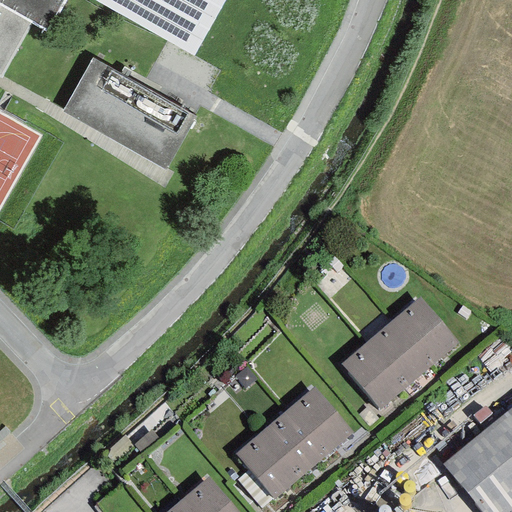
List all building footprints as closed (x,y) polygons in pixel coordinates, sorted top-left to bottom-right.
[(0,0),(0,77),(1,78),(31,24),(47,33),(65,0),(0,0)] [(224,0),(95,0),(193,55),(224,0)] [(118,74),(92,59),(62,111),(164,170),(195,117),(178,107),(182,101),(122,66),(118,74)] [(0,212),(42,142),(0,117),(0,212)] [(392,321),(431,366),(458,342),(419,297),(392,321)] [(365,343),(404,388),(431,366),(392,321),(365,343)] [(380,410),(404,388),(365,343),(340,364),(380,410)] [(286,410),(326,455),(353,431),(314,386),(286,410)] [(507,511),(511,508),(511,407),(442,464),(480,511),(507,511)] [(260,433),(299,478),(326,455),(286,410),(260,433)] [(275,499),(299,478),(260,433),(235,454),(275,499)] [(180,501),(189,511),(236,511),(207,478),(180,501)] [(167,511),(189,511),(180,501),(167,511)]
